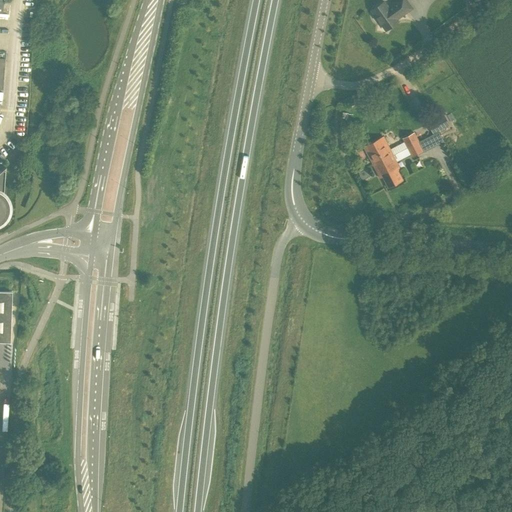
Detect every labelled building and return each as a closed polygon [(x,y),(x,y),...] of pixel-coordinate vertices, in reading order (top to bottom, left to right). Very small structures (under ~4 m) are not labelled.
[(407,13),(401,5),(408,0),(407,0),(399,0),(389,7),(386,2),(373,11),(387,30),(400,21),(398,19),(407,13)] [(407,148),(419,141),(415,132),(402,138),(407,148)] [(384,137),(364,147),(372,163),(378,160),(379,162),(384,160),(383,159),(385,158),(390,155),(393,154),(384,137)] [(407,148),(412,157),(424,151),(419,141),(407,148)] [(378,160),(372,163),(375,168),(380,178),(382,177),(387,188),(403,180),(398,170),(400,169),(399,167),(397,162),(396,160),(394,156),(393,154),(390,155),(385,158),(383,159),(384,160),(379,162),(378,160)] [(0,224),(1,224),(2,224),(4,223),(5,221),(6,220),(7,219),(8,217),(9,216),(9,214),(10,213),(10,211),(10,209),(10,208),(10,206),(10,204),(9,203),(9,201),(8,200),(7,198),(6,197),(5,195),(4,194),(6,167),(0,172),(0,224)] [(0,341),(9,341),(11,291),(0,290),(0,341)]
